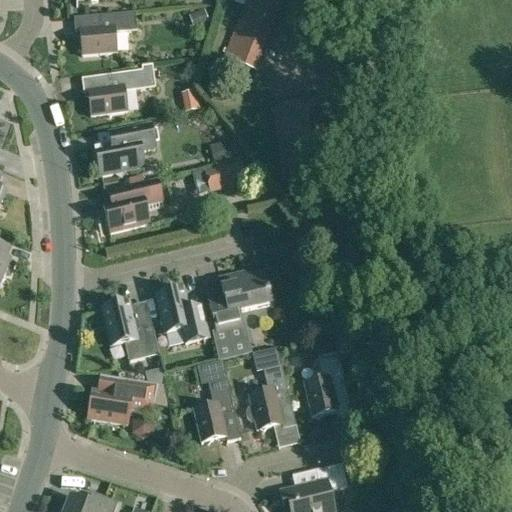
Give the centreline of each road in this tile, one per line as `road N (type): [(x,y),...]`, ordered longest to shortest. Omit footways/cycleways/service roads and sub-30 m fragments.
road 1 (residential): [(63,286),(53,146),(37,101),(5,68)]
road 2 (residential): [(239,508),(41,445)]
road 3 (residential): [(63,286),(239,243)]
road 4 (residential): [(239,508),(260,471),(353,448)]
road 5 (residential): [(50,414),(63,286)]
